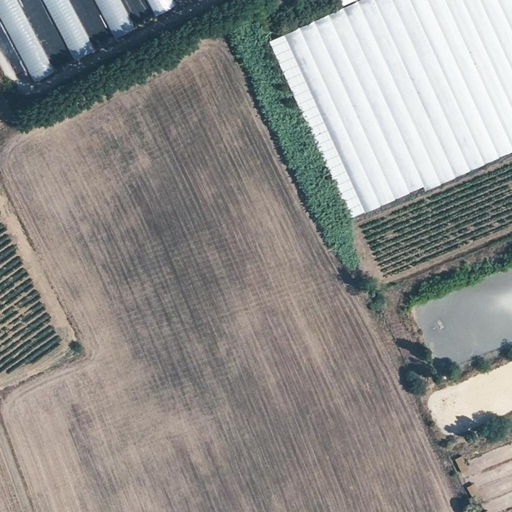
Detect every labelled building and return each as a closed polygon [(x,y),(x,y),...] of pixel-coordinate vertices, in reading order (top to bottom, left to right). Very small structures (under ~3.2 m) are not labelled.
[(40,0),(72,63),(95,52),(69,0),(40,0)] [(424,186),(427,192),(511,153),(511,0),(362,0),(342,10),(424,186)] [(285,36),(366,213),(424,186),(342,10),(285,36)] [(453,456),(459,470),(467,467),(462,453),(453,456)] [(466,483),(472,499),(480,495),(474,480),(466,483)]
